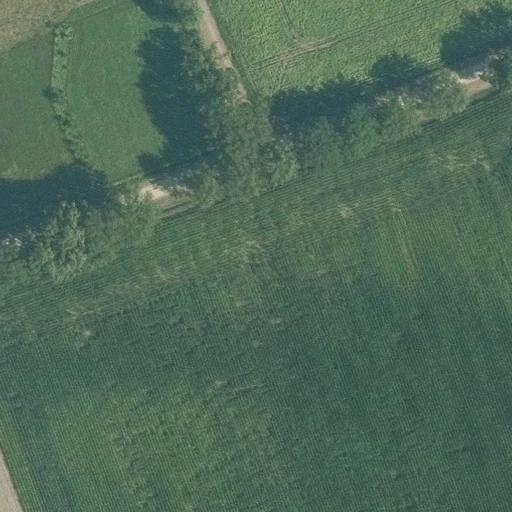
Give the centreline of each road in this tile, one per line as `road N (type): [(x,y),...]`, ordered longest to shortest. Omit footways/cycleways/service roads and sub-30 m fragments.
road 1 (unclassified): [(0,249),(511,54)]
road 2 (track): [(188,0),(250,152)]
